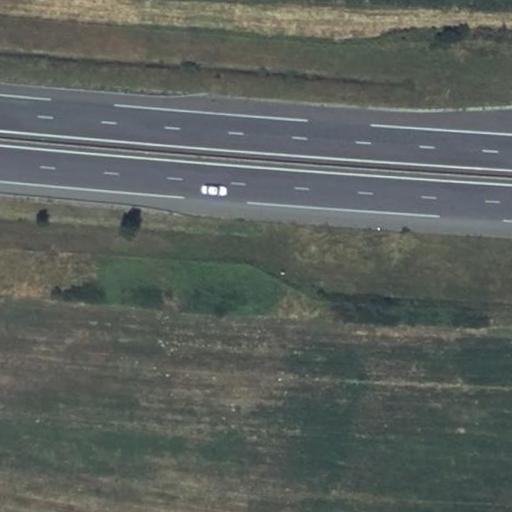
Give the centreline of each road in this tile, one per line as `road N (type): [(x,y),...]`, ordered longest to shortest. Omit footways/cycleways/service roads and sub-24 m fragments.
road 1 (trunk): [(511,152),(0,111)]
road 2 (trunk): [(0,161),(511,201)]
